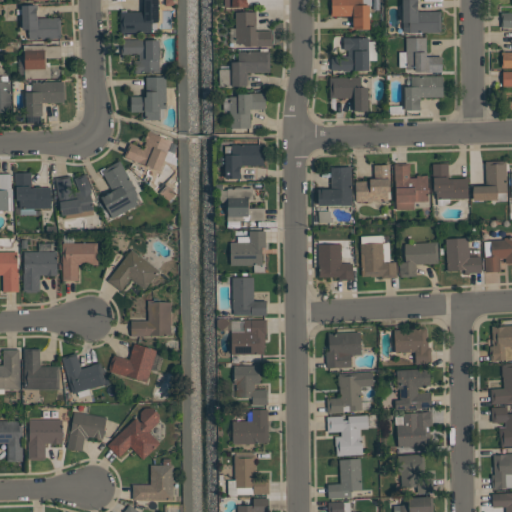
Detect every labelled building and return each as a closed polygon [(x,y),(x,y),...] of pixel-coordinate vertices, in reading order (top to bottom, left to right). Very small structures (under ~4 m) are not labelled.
[(120,33),(120,11),(144,11),(144,0),(158,0),(158,22),(152,22),(152,33),(120,33)] [(228,0),(224,0),(225,8),(248,7),(247,0),(228,0)] [(353,30),(353,15),(331,15),(331,0),(362,0),(362,5),(369,5),(369,30),(353,30)] [(403,23),(402,23),(402,0),(417,0),(417,3),(417,9),(418,11),(440,11),(441,32),(403,32),(403,23)] [(60,17),(61,38),(29,39),(28,29),(22,29),(21,5),(37,5),(37,10),(36,10),(37,15),(37,18),(60,17)] [(235,43),(235,12),(255,12),(255,30),(272,30),(272,46),(256,46),(256,45),(244,45),(244,43),(235,43)] [(511,27),(501,28),(501,12),(511,12),(511,27)] [(426,37),(426,56),(441,56),(442,72),(426,72),(426,71),(414,71),(414,69),(406,69),(405,38),(426,37)] [(368,70),(342,71),(342,70),(331,70),(331,56),(348,56),(348,50),(343,50),(343,38),(368,38),(368,70)] [(159,40),(159,72),(144,72),(144,73),(134,73),(134,60),(139,60),(139,54),(121,54),(121,39),(143,39),(143,49),(145,49),(145,40),(159,40)] [(50,78),(24,78),(24,45),(45,45),(45,46),(60,45),(60,57),(46,58),(46,66),(50,66),(50,78)] [(219,86),(219,69),(231,69),(231,62),(238,62),(237,51),(269,51),(270,72),(245,72),(246,86),(219,86)] [(511,67),(501,67),(501,52),(511,52),(511,67)] [(511,86),(502,86),(502,71),(511,71),(511,86)] [(166,76),(166,108),(160,108),(160,119),(145,119),(145,112),(131,112),(130,96),(146,96),(146,76),(166,76)] [(404,86),(411,86),(411,76),(443,76),(443,96),(420,96),(420,100),(420,106),(420,110),(404,110),(404,86)] [(368,110),(352,110),(352,98),(329,98),(329,77),(360,77),(360,87),(368,87),(368,110)] [(11,112),(0,112),(0,81),(10,81),(11,112)] [(63,82),(63,102),(42,102),(42,116),(26,116),(25,92),(32,92),(32,82),(63,82)] [(223,110),(223,102),(229,102),(229,96),(237,96),(237,94),(250,94),(250,93),(265,93),(265,109),(250,109),(250,128),(229,128),(229,110),(223,110)] [(129,142),(141,147),(148,131),(172,141),(160,170),(124,156),(129,142)] [(263,165),(241,165),(241,167),(240,167),(240,174),(241,174),(241,178),(225,178),(225,165),(218,165),(218,155),(225,155),(225,146),(231,146),(231,144),(263,144),(263,165)] [(138,204),(112,218),(101,197),(112,191),(101,170),(120,160),(138,194),(136,195),(138,200),(136,201),(138,204)] [(497,199),(473,200),(473,186),(486,185),(485,161),(506,161),(506,192),(497,192),(497,199)] [(409,163),(409,178),(416,177),(416,175),(427,175),(428,201),(414,202),(414,209),(396,210),(395,181),(394,181),(394,163),(409,163)] [(447,163),(448,178),(467,178),(468,198),(436,198),(436,191),(434,191),(433,177),(432,178),(432,164),(447,163)] [(389,164),(390,192),(387,192),(387,201),(356,201),(355,181),(369,181),(369,178),(374,178),(373,165),(389,164)] [(318,189),(331,188),(330,167),(351,166),(351,205),(341,205),(341,204),(318,205),(318,189)] [(34,187),(35,187),(36,186),(37,186),(38,186),(39,186),(40,186),(42,186),(42,187),(50,187),(51,208),(19,209),(19,200),(16,200),(15,189),(14,172),(31,172),(31,187),(34,187)] [(0,173),(10,173),(11,188),(12,188),(13,210),(0,210),(0,173)] [(90,185),(91,191),(90,191),(94,214),(66,218),(65,215),(62,215),(59,198),(58,198),(55,178),(70,175),(73,196),(79,195),(78,189),(73,178),(85,173),(90,185)] [(264,220),(248,220),(248,221),(227,221),(227,210),(225,210),(225,202),(219,202),(219,190),(227,190),(227,188),(252,188),(252,200),(249,200),(249,208),(264,208),(264,220)] [(230,265),(230,242),(249,242),(249,230),(265,230),(265,247),(262,247),(262,265),(230,265)] [(484,256),(491,256),(490,240),(504,239),(503,237),(511,236),(511,262),(505,263),(505,258),(499,258),(500,271),(485,272),(484,256)] [(481,272),(464,273),(464,269),(447,270),(445,239),(468,237),(469,256),(480,256),(481,272)] [(361,276),(360,243),(383,242),(383,262),(396,262),(396,277),(381,278),(381,276),(370,277),(370,275),(361,276)] [(399,266),(399,262),(405,262),(404,243),(437,242),(438,263),(428,264),(428,263),(415,264),(416,276),(400,277),(399,274),(398,274),(397,266),(399,266)] [(62,280),(62,243),(97,243),(97,258),(98,258),(98,265),(91,265),(91,264),(78,264),(78,280),(62,280)] [(318,244),(341,244),(341,263),(352,263),(352,274),(353,274),(353,279),(339,279),(339,277),(318,277),(318,244)] [(120,290),(107,280),(132,249),(159,271),(144,289),(130,278),(120,290)] [(0,251),(17,251),(17,272),(18,272),(18,291),(2,291),(2,274),(0,274),(0,251)] [(56,251),(57,275),(54,275),(46,276),(45,275),(39,275),(40,291),(37,291),(37,292),(26,292),(26,291),(23,291),(22,273),(24,273),(23,252),(56,251)] [(233,315),(233,309),(232,309),(232,277),(253,277),(253,301),(266,301),(266,315),(251,315),(233,315)] [(170,335),(150,335),(150,336),(131,336),(131,320),(148,320),(148,301),(171,302),(170,335)] [(264,354),(231,354),(231,332),(243,332),(243,319),(267,319),(267,334),(265,334),(265,346),(264,346),(264,354)] [(511,359),(496,360),(496,361),(490,361),(489,346),(492,346),(491,327),(504,326),(504,325),(511,324),(511,359)] [(394,329),(426,328),(426,337),(428,336),(428,348),(430,347),(431,363),(415,364),(415,352),(395,352),(394,329)] [(361,354),(351,355),(352,366),(326,368),(326,351),(329,351),(328,333),(360,331),(361,354)] [(146,382),(121,373),(121,375),(108,371),(109,368),(108,368),(112,357),(113,358),(114,355),(129,359),(134,343),(156,350),(146,382)] [(24,389),(24,348),(40,348),(40,366),(59,366),(59,389),(24,389)] [(19,349),(19,389),(0,389),(0,365),(3,365),(3,349),(19,349)] [(72,393),(61,357),(76,352),(81,369),(92,365),(92,364),(100,362),(106,383),(72,393)] [(490,388),(503,388),(502,376),(501,366),(502,366),(502,364),(511,363),(511,402),(491,404),(490,388)] [(267,405),(252,405),(252,397),(236,397),(236,384),(233,384),(233,365),(260,365),(260,384),(254,384),(254,389),(267,389),(267,405)] [(429,368),(430,385),(424,385),(424,387),(417,387),(417,392),(431,392),(431,407),(395,408),(395,399),(399,399),(399,388),(397,388),(396,369),(429,368)] [(326,398),(340,397),(339,373),(372,371),(373,386),(360,386),(362,410),(349,411),(349,405),(345,405),(345,406),(343,406),(343,412),(327,413),(326,398)] [(511,445),(500,446),(500,437),(499,437),(499,427),(505,426),(504,422),(491,422),(490,407),(506,406),(507,414),(511,413),(511,445)] [(159,422),(149,431),(160,443),(142,459),(130,446),(118,456),(107,444),(136,417),(140,422),(141,421),(140,419),(140,411),(144,407),(152,407),(159,414),(159,422)] [(268,409),(268,442),(264,442),(264,443),(232,443),(232,421),(252,421),(252,409),(268,409)] [(398,447),(397,424),(403,424),(402,413),(427,412),(427,411),(431,411),(432,425),(429,426),(430,445),(398,447)] [(82,451),(66,448),(69,430),(70,430),(73,412),(106,417),(102,439),(87,436),(87,437),(84,437),(82,451)] [(327,432),(326,417),(342,416),(342,420),(348,420),(347,416),(367,415),(367,428),(359,429),(360,436),(361,436),(362,454),(336,455),(336,446),(335,446),(334,436),(341,436),(340,431),(327,432)] [(28,459),(28,440),(29,440),(29,419),(62,419),(62,443),(45,443),(45,459),(42,459),(42,460),(31,460),(31,459),(28,459)] [(0,420),(22,420),(22,461),(7,461),(7,443),(0,443),(0,420)] [(268,494),(237,494),(237,488),(234,488),(234,455),(236,455),(235,452),(252,452),(252,455),(255,455),(255,457),(256,457),(256,468),(255,468),(255,479),(268,478),(268,494)] [(491,475),(494,474),(493,455),(505,454),(505,453),(511,452),(511,475),(508,476),(508,487),(497,488),(497,489),(492,489),(491,475)] [(401,487),(400,473),(398,473),(397,455),(423,454),(424,472),(419,472),(419,478),(432,477),(433,490),(417,490),(417,486),(401,487)] [(360,458),(361,490),(351,490),(351,497),(328,498),(327,484),(340,484),(339,459),(360,458)] [(173,464),(173,500),(132,500),(132,484),(150,484),(150,464),(173,464)] [(511,511),(505,511),(505,507),(492,507),(492,494),(503,493),(511,492),(511,511)] [(408,504),(408,497),(432,496),(432,511),(393,511),(393,505),(408,504)] [(237,511),(237,505),(253,505),(253,498),(268,498),(268,511),(237,511)] [(327,511),(327,502),(343,501),(343,502),(350,502),(350,511),(327,511)]
